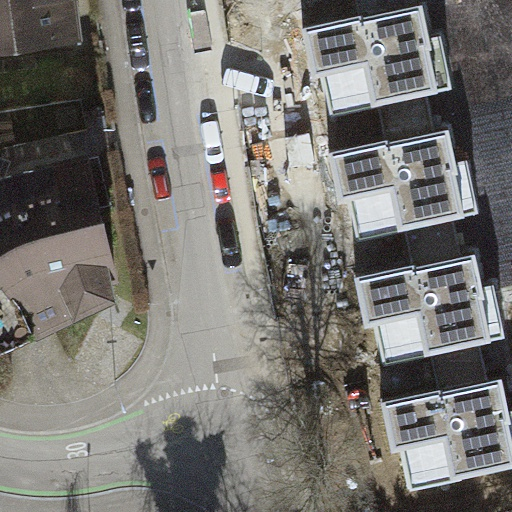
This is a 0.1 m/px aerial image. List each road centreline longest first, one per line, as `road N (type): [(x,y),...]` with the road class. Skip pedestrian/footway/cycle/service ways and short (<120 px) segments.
road 1 (residential): [(159,0),(165,78),(210,305),(220,445)]
road 2 (residential): [(0,461),(86,467),(176,445),(220,445)]
